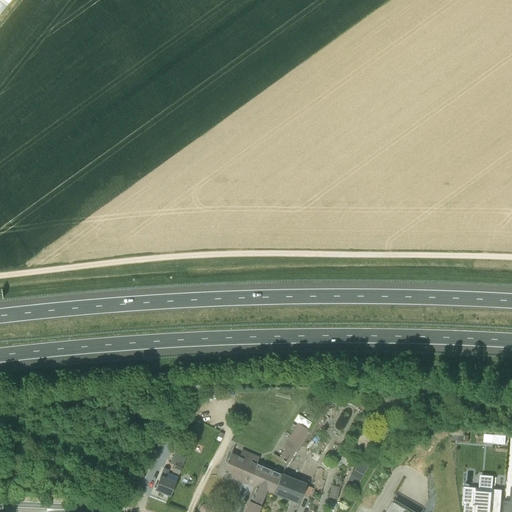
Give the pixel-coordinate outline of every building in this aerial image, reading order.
[(0,0),(0,14),(11,0),(0,0)] [(283,448),(285,449),(294,454),(308,430),(298,424),(283,448)] [(380,437),(385,439),(388,433),(384,430),(380,437)] [(224,434),(219,432),(215,442),(219,444),(224,434)] [(505,444),(506,436),(493,435),(492,443),(505,444)] [(230,477),(248,484),(250,479),(257,464),(259,457),(234,446),(224,468),(232,472),(230,477)] [(285,449),(279,459),(288,464),(294,454),(285,449)] [(250,479),(248,484),(255,488),(250,501),(260,506),(267,491),(273,493),(281,474),(257,464),(250,479)] [(175,465),(172,471),(179,474),(182,468),(175,465)] [(176,482),(165,478),(169,470),(164,468),(161,476),(160,476),(155,490),(170,496),(176,482)] [(354,471),(348,480),(354,484),(357,486),(363,476),(354,471)] [(273,493),(291,500),(298,503),(302,495),(308,498),(312,488),(281,474),(273,493)] [(490,511),(491,508),(500,508),(502,490),(492,489),(493,476),(484,476),(482,496),(474,495),(475,492),(464,491),(462,505),(464,505),(463,511),(490,511)] [(511,500),(504,500),(503,511),(511,511),(511,489),(511,487),(510,498),(511,498),(511,500)] [(331,488),(329,498),(337,500),(339,489),(331,488)] [(414,511),(393,499),(385,511),(414,511)] [(294,511),(298,503),(291,500),(285,511),(294,511)] [(258,511),(261,506),(260,506),(250,501),(245,511),(258,511)]
